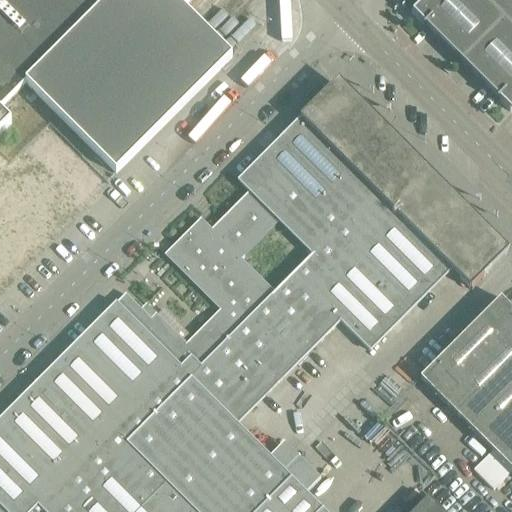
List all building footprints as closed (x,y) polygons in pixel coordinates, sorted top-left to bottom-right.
[(0,0),(0,111),(0,112),(26,86),(116,175),(221,69),(228,63),(231,60),(231,59),(230,58),(171,0),(0,0)] [(511,113),(511,112),(511,0),(425,0),(412,14),(424,26),(423,28),(424,29),(425,27),(454,56),(462,64),(469,71),(498,100),(497,101),(498,102),(499,101),(511,113)] [(337,82),(300,119),(298,121),(299,121),(450,272),(470,292),(509,253),(337,82)] [(0,137),(13,125),(0,112),(0,111),(0,137)] [(116,305),(0,421),(0,511),(252,511),(288,476),(271,459),(237,426),(340,322),(370,352),(450,272),(299,121),(239,182),(249,193),(280,223),(312,255),(274,293),(242,261),(212,231),(201,220),(164,257),(220,312),(186,346),(156,316),(151,321),(141,311),(132,320),(116,305)] [(0,297),(44,253),(28,238),(39,227),(44,231),(55,219),(51,215),(64,201),(25,162),(0,186),(0,297)] [(242,261),(280,223),(249,193),(212,231),(242,261)] [(141,311),(126,296),(116,305),(132,320),(141,311)] [(489,310),(420,380),(511,473),(511,311),(505,305),(501,300),(490,311),(489,310)] [(271,459),(288,476),(306,494),(320,479),(285,445),(271,459)] [(306,494),(288,476),(252,511),(318,511),(321,509),(306,494)] [(439,511),(428,500),(416,511),(439,511)]
